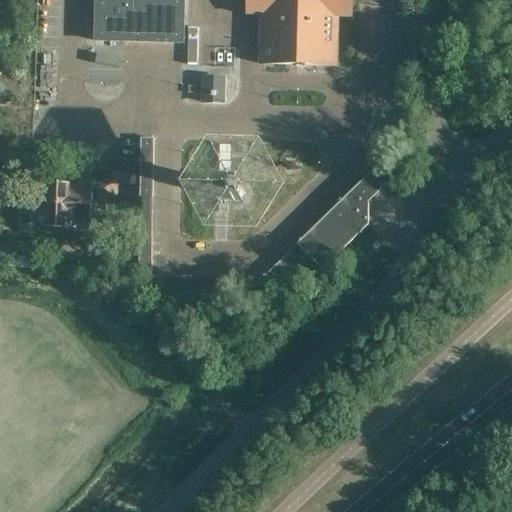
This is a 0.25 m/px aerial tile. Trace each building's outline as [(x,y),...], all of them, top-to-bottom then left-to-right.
[(183,44),(184,0),(97,0),(96,42),(183,44)] [(351,17),(351,0),(249,0),(249,14),(263,14),(262,65),(264,65),(296,65),(296,66),(305,66),(306,65),(333,67),(336,67),(337,16),(351,17)] [(224,104),(224,80),(205,79),(204,103),(224,104)] [(153,198),(154,140),(141,139),(141,162),(140,198),(153,198)] [(398,176),(384,162),(382,163),(385,166),(376,175),(385,184),(393,175),(396,178),(398,176)] [(138,163),(106,163),(106,183),(139,183),(138,163)] [(27,178),(28,166),(7,165),(7,177),(27,178)] [(90,226),(91,188),(90,188),(90,179),(76,178),(76,183),(66,183),(66,188),(49,187),(48,228),(67,229),(67,226),(90,226)] [(193,192),(193,184),(185,184),(185,192),(193,192)] [(296,298),(368,227),(369,226),(369,204),(355,190),(259,283),(259,297),(296,298)] [(193,205),(193,197),(185,196),(185,204),(193,205)] [(228,213),(228,201),(227,201),(227,202),(220,202),(220,201),(219,201),(219,213),(220,213),(220,212),(227,212),(227,213),(228,213)] [(152,283),(153,240),(152,239),(152,231),(140,231),(139,283),(152,283)] [(136,261),(136,249),(114,248),(114,260),(133,261),(136,261)] [(133,272),(133,261),(114,260),(113,260),(112,270),(133,272)]
